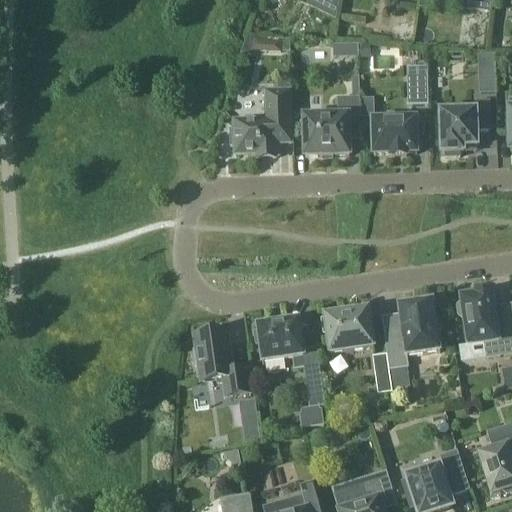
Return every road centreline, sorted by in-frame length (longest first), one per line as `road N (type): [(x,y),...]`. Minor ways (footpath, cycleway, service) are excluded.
road 1 (residential): [(511,262),(208,301),(183,262),(184,228),(198,198),(223,187),(356,183)]
road 2 (residential): [(356,183),(511,180)]
